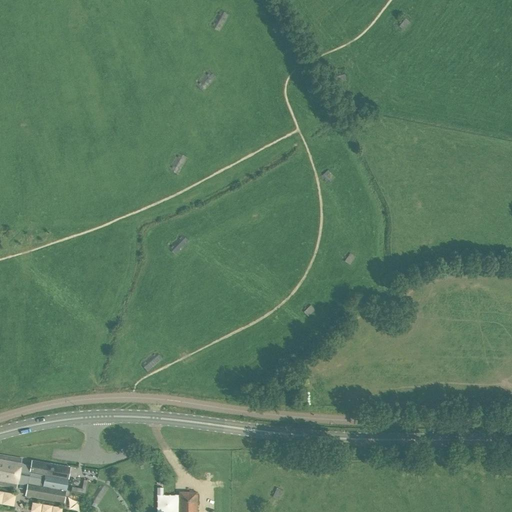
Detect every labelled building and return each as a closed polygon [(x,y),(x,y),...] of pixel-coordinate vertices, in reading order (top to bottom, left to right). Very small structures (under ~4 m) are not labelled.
[(229,15),(219,10),(218,12),(216,11),(215,13),(217,14),(212,22),(210,21),(209,24),(211,25),(210,26),(220,32),(229,15)] [(400,23),(398,24),(404,30),(407,27),(410,23),(404,18),(401,21),(399,23),(400,23)] [(208,70),(207,72),(205,70),(203,72),(205,74),(199,81),(197,80),(196,82),(197,83),(196,84),(204,92),(217,77),(208,70)] [(346,71),(339,75),(340,76),(340,77),(341,78),(343,82),(350,78),(346,71)] [(168,169),(178,174),(187,158),(177,152),(176,154),(174,153),(173,156),(175,157),(170,165),(168,164),(167,166),(169,167),(168,169)] [(176,253),(189,240),(182,234),(169,247),(176,253)] [(304,309),(302,311),(308,316),(314,309),(309,304),(305,308),(305,307),(303,309),(304,309)] [(0,454),(0,484),(17,487),(18,483),(22,484),(27,485),(25,496),(64,503),(66,489),(64,489),(66,480),(68,480),(70,467),(32,460),(31,464),(21,463),(22,459),(0,454)] [(87,481),(84,480),(82,489),(72,487),(71,491),(85,493),(87,481)] [(110,489),(100,483),(99,485),(97,484),(96,486),(97,487),(92,495),(91,494),(89,497),(91,498),(90,499),(100,506),(110,489)] [(0,502),(14,505),(17,493),(0,489),(0,502)] [(196,511),(197,492),(179,492),(178,511),(196,511)] [(34,511),(62,511),(63,506),(32,502),(31,511),(34,511)]
